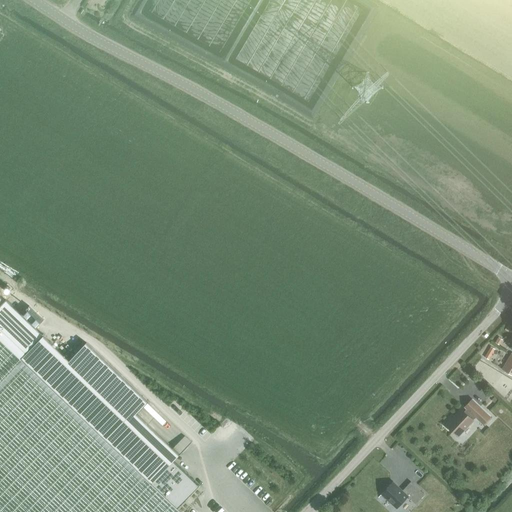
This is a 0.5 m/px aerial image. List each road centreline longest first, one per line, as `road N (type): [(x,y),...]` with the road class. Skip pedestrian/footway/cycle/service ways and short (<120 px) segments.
road 1 (unclassified): [(511,276),(30,0)]
road 2 (unclassified): [(308,511),(511,295)]
